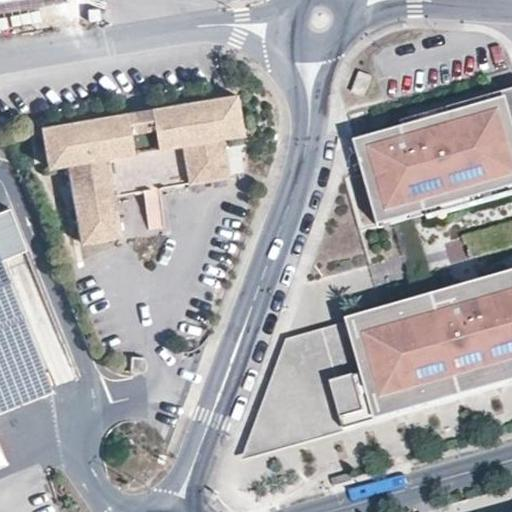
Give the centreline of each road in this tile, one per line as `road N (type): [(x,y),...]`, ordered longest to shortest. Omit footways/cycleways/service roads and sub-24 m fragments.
road 1 (residential): [(176,511),(304,148),(318,88),(318,18)]
road 2 (residential): [(0,62),(183,29),(318,18)]
road 3 (residential): [(318,18),(394,5),(511,7)]
road 4 (residential): [(511,462),(340,511)]
